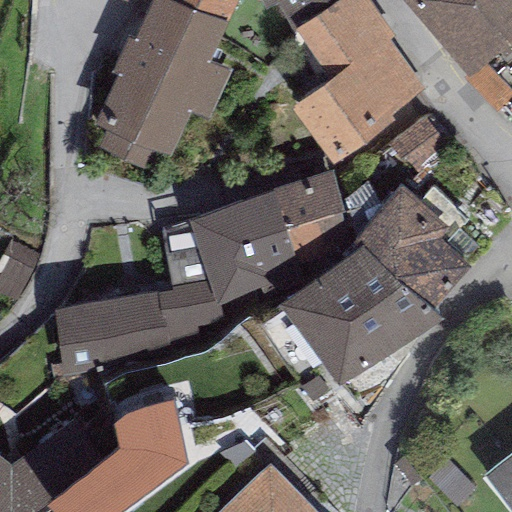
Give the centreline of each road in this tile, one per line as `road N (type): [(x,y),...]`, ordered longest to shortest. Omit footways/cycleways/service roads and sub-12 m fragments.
road 1 (residential): [(489,268),(388,410),(367,511)]
road 2 (residential): [(511,154),(469,111),(396,0)]
